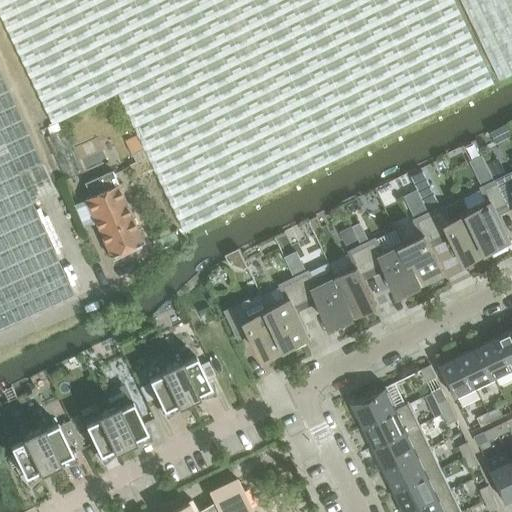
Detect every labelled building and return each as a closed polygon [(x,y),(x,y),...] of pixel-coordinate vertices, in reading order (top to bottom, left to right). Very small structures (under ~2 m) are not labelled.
[(455,0),(0,0),(0,11),(54,124),(57,122),(118,91),(139,134),(151,160),(184,230),(330,160),(495,82),(455,0)] [(511,0),(462,0),(502,79),(511,74),(511,0)] [(0,329),(15,322),(73,296),(30,203),(53,192),(40,163),(0,75),(0,329)] [(54,124),(46,127),(50,134),(61,129),(57,122),(54,124)] [(50,134),(43,137),(63,180),(81,172),(61,129),(50,134)] [(139,134),(125,140),(138,166),(151,160),(139,134)] [(483,189),(463,198),(464,201),(468,209),(488,251),(511,240),(496,209),(507,204),(496,181),(495,181),(482,155),(469,161),(483,189)] [(423,170),(411,176),(414,184),(427,178),(423,170)] [(507,176),(496,181),(507,204),(511,200),(511,170),(506,174),(507,176)] [(109,256),(142,242),(111,171),(85,183),(90,196),(84,198),(85,199),(94,222),(109,256)] [(427,178),(414,184),(417,189),(419,194),(432,188),(427,178)] [(85,199),(72,205),(82,227),(94,222),(85,199)] [(442,207),(429,214),(440,236),(451,231),(466,262),(488,251),(468,209),(464,201),(443,211),(442,207)] [(421,231),(401,241),(421,284),(444,273),(429,241),(440,236),(429,214),(415,220),(421,231)] [(360,222),(352,226),(361,244),(368,240),(360,222)] [(351,226),(340,231),(346,244),(357,239),(351,226)] [(375,240),(362,246),(373,269),(384,263),(399,294),(421,284),(401,241),(380,251),(375,240)] [(348,252),(328,262),(354,316),(377,305),(362,274),(373,269),(362,246),(348,252)] [(297,251),(285,256),(295,278),(307,272),(297,251)] [(295,278),(306,301),(317,296),(332,327),(354,316),(328,262),(308,272),(307,272),(295,278)] [(295,278),(261,295),(287,348),(310,337),(295,306),(306,301),(295,278)] [(241,304),(227,311),(238,334),(250,328),(265,359),(287,348),(261,295),(260,292),(240,302),(241,304)] [(209,306),(199,311),(205,322),(214,318),(209,306)] [(511,328),(499,335),(511,362),(511,328)] [(156,334),(145,339),(150,350),(161,345),(156,334)] [(511,362),(499,335),(479,344),(495,378),(511,369),(511,362)] [(479,344),(460,354),(476,387),(495,378),(479,344)] [(455,397),(476,387),(460,354),(439,364),(455,397)] [(180,359),(170,364),(188,401),(198,396),(197,392),(210,386),(195,356),(182,362),(180,359)] [(177,406),(188,401),(170,364),(159,369),(161,372),(148,379),(163,409),(175,403),(177,406)] [(436,377),(430,365),(421,369),(427,381),(436,377)] [(352,403),(363,425),(407,404),(406,403),(396,381),(352,403)] [(438,402),(443,413),(452,409),(446,398),(438,402)] [(117,404),(107,409),(124,446),(135,441),(133,438),(146,431),(132,401),(119,407),(117,404)] [(363,425),(374,447),(420,425),(408,402),(406,403),(407,404),(363,425)] [(499,408),(488,413),(492,422),(503,417),(499,408)] [(114,451),(124,446),(107,409),(96,414),(98,417),(85,424),(99,454),(112,448),(114,451)] [(457,419),(452,409),(443,413),(448,424),(457,419)] [(482,427),(492,422),(488,413),(478,419),(482,427)] [(77,415),(70,419),(80,440),(87,436),(77,415)] [(506,422),(495,428),(499,437),(510,431),(506,422)] [(42,426),(32,431),(49,467),(60,462),(59,459),(72,453),(57,423),(44,429),(42,426)] [(374,447),(384,468),(430,446),(420,425),(374,447)] [(489,442),(499,437),(495,428),(485,433),(489,442)] [(39,472),(49,467),(32,431),(21,436),(23,439),(10,445),(24,476),(37,469),(39,472)] [(458,446),(464,456),(472,452),(467,441),(458,446)] [(384,468),(395,490),(440,468),(430,446),(384,468)] [(478,463),(472,452),(464,456),(469,467),(478,463)] [(506,502),(511,499),(511,463),(510,459),(490,469),(506,502)] [(395,490),(405,511),(451,489),(440,468),(395,490)] [(253,511),(237,479),(209,493),(213,502),(198,511),(191,499),(168,511),(253,511)] [(479,489),(485,500),(493,495),(488,485),(479,489)] [(405,511),(458,511),(461,511),(451,489),(405,511)] [(499,506),(493,495),(485,500),(490,510),(499,506)]
